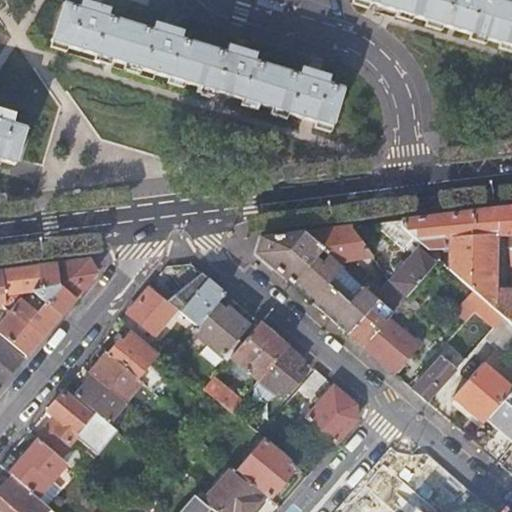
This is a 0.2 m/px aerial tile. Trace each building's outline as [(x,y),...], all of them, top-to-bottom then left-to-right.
[(315,69),(310,67),(309,71),(302,68),(300,75),(254,61),(255,54),(247,52),(248,48),(242,46),(237,45),(236,48),(229,46),(227,52),(180,38),(182,31),(174,29),(175,26),(170,24),(164,22),(163,26),(155,23),(153,30),(107,15),(109,9),(101,6),(102,3),(96,1),(92,0),(91,0),(90,3),(82,0),(81,0),(80,7),(64,2),(51,41),(331,127),(342,89),(327,84),(329,77),(320,75),(321,71),(315,69)] [(359,0),(511,47),(511,4),(497,0),(359,0)] [(0,160),(15,165),(26,128),(0,120),(0,160)] [(443,248),(442,238),(449,237),(449,270),(472,290),(483,300),(503,317),(504,318),(511,325),(511,207),(502,208),(447,216),(400,222),(401,228),(414,238),(421,245),(436,258),(439,249),(443,248)] [(401,228),(400,222),(387,223),(375,225),(403,250),(414,238),(401,228)] [(336,263),(372,257),(350,228),(343,229),(302,234),(322,251),(336,263)] [(288,281),(292,285),(322,251),(302,234),(259,239),(255,253),(288,281)] [(389,281),(407,296),(438,260),(436,258),(421,245),(389,281)] [(322,251),(292,285),(320,309),(347,332),(376,298),(375,297),(347,273),(341,280),(356,293),(347,303),(325,285),(340,267),(336,263),(322,251)] [(59,284),(75,298),(95,274),(89,261),(63,264),(57,265),(59,284)] [(38,296),(61,315),(68,307),(75,298),(59,284),(57,265),(48,266),(37,268),(40,289),(32,290),(38,296)] [(4,294),(32,290),(40,289),(37,268),(19,270),(1,272),(4,294)] [(175,308),(197,326),(217,302),(225,293),(201,272),(167,301),(175,308)] [(376,298),(392,313),(405,298),(407,296),(389,281),(375,297),(376,298)] [(167,301),(149,286),(126,314),(157,339),(160,334),(157,330),(175,308),(167,301)] [(456,309),(467,319),(483,300),(472,290),(456,309)] [(10,312),(42,338),(45,334),(61,315),(38,296),(31,304),(22,299),(10,312)] [(350,335),(362,346),(392,313),(376,298),(347,332),(350,335)] [(362,346),(392,372),(417,344),(406,334),(401,329),(396,325),(414,306),(405,298),(392,313),(362,346)] [(197,326),(192,331),(222,357),(249,325),(228,308),(226,310),(217,302),(197,326)] [(0,323),(0,333),(27,356),(38,342),(42,338),(10,312),(7,309),(2,314),(5,317),(0,323)] [(511,361),(511,325),(504,318),(486,339),(511,361)] [(229,358),(256,381),(286,346),(281,342),(259,323),(229,358)] [(401,329),(406,334),(410,330),(405,325),(401,329)] [(118,340),(107,353),(141,383),(140,384),(159,400),(172,384),(150,365),(157,356),(130,333),(123,340),(121,343),(118,340)] [(0,384),(2,386),(23,360),(0,340),(0,384)] [(476,347),(469,341),(458,353),(459,354),(449,366),(439,358),(412,389),(427,402),(476,347)] [(286,346),(256,381),(273,396),(277,392),(285,398),(301,380),(293,373),(303,361),(286,346)] [(95,351),(103,358),(107,353),(99,347),(95,351)] [(141,383),(107,353),(103,358),(92,372),(90,374),(91,375),(124,403),(140,384),(141,383)] [(451,397),(481,423),(487,416),(510,390),(481,363),(451,397)] [(309,400),(325,380),(314,371),(297,390),(309,400)] [(74,395),(107,423),(124,403),(91,375),(89,377),(74,395)] [(213,378),(203,389),(214,398),(230,412),(240,401),(213,378)] [(74,395),(65,387),(46,409),(54,416),(52,417),(51,419),(50,418),(35,436),(38,438),(57,455),(73,436),(95,455),(116,430),(107,423),(74,395)] [(304,419),(335,445),(356,421),(355,406),(333,387),(304,419)] [(511,387),(510,390),(487,416),(511,438),(511,387)] [(12,476),(36,497),(65,462),(57,455),(38,438),(22,457),(19,461),(10,453),(0,464),(0,465),(8,473),(12,476)] [(265,495),(269,499),(295,467),(263,440),(236,471),(265,495)] [(231,468),(202,502),(210,509),(213,511),(255,511),(252,510),(265,495),(236,471),(236,472),(231,468)] [(0,490),(0,511),(45,511),(49,508),(36,497),(12,476),(0,490)] [(202,502),(193,495),(178,511),(211,511),(209,510),(210,509),(202,502)]
